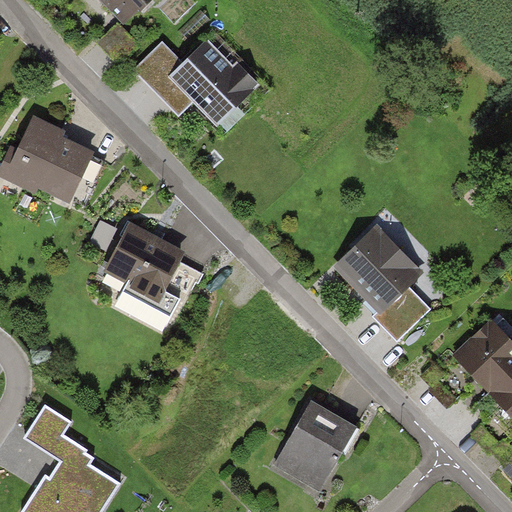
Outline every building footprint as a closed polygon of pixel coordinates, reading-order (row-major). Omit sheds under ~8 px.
[(80,0),(120,38),(156,0),(80,0)] [(167,41),(134,73),(180,119),(194,105),(217,128),(264,82),(214,31),(185,59),(167,41)] [(71,129),(34,113),(12,165),(2,161),(0,164),(0,178),(73,209),(97,153),(67,140),(71,129)] [(374,321),(399,346),(436,309),(413,286),(437,262),(385,209),(330,264),(380,315),(374,321)] [(191,249),(128,216),(102,267),(165,299),(191,249)] [(511,340),(493,320),(452,360),(511,420),(511,340)] [(63,458),(34,504),(46,511),(99,511),(121,478),(86,456),(94,443),(74,431),(83,415),(46,392),(21,432),(63,458)] [(361,423),(313,397),(277,464),(325,490),(361,423)]
